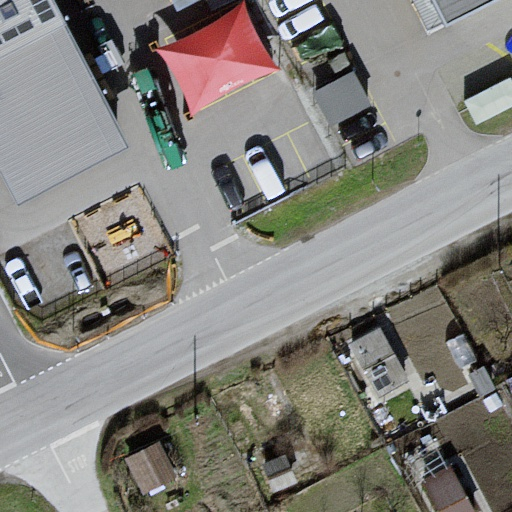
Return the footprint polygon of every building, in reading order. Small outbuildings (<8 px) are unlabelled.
[(121,135),(50,0),(0,0),(0,177),(8,193),(121,135)] [(253,0),(218,0),(156,34),(192,99),(281,51),(253,0)] [(458,0),(428,0),(435,12),(458,0)] [(377,323),(344,340),(356,364),(390,346),(377,323)] [(152,436),(122,453),(141,486),(171,469),(152,436)] [(271,490),(297,479),(286,452),(260,462),(271,490)] [(447,459),(418,473),(434,506),(463,493),(447,459)]
